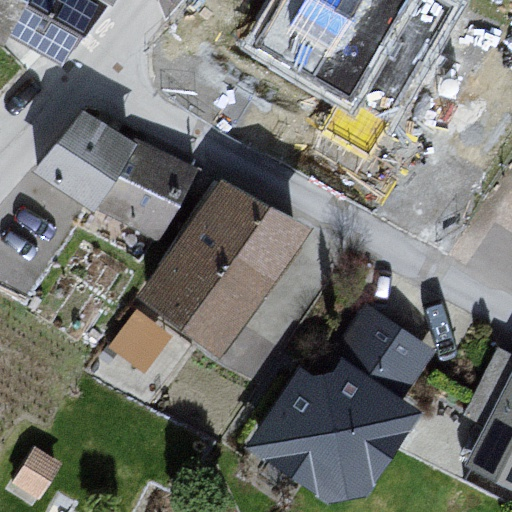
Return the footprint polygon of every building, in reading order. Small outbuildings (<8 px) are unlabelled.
[(0,0),(0,40),(63,67),(109,5),(99,0),(0,0)] [(84,116),(36,175),(97,218),(160,249),(197,176),(84,116)] [(221,184),(136,311),(221,363),(309,237),(221,184)] [(330,358),(300,366),(246,456),(323,511),(330,511),(369,506),(421,416),(400,404),(429,356),(363,309),(330,358)] [(511,381),(466,469),(511,492),(511,381)]
